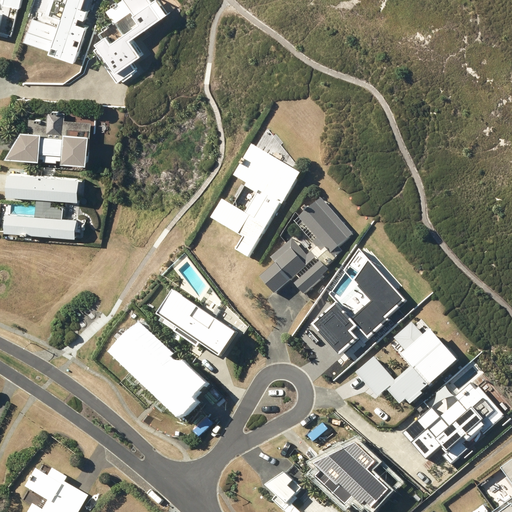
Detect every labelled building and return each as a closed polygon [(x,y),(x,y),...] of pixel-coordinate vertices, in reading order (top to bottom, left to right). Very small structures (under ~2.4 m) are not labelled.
[(59,50),(78,0),(39,0),(37,6),(31,4),(19,34),(59,50)] [(108,55),(103,58),(119,81),(124,78),(125,80),(134,74),(133,72),(138,68),(133,62),(144,54),(133,38),(164,15),(153,0),(126,0),(142,22),(125,33),(116,20),(106,27),(107,28),(102,32),(106,37),(99,42),(101,45),(96,49),(99,53),(104,49),(108,55)] [(0,31),(5,33),(10,13),(0,10),(0,31)] [(31,129),(16,156),(49,159),(49,155),(68,157),(68,159),(99,162),(101,134),(97,133),(98,121),(70,119),(71,112),(55,110),(54,119),(36,118),(35,129),(31,129)] [(252,143),(233,174),(245,182),(243,184),(253,190),(241,210),(220,197),(209,216),(239,235),(232,247),(245,255),(278,201),(280,203),(300,172),(252,143)] [(4,213),(3,230),(76,235),(77,216),(62,215),(63,205),(50,204),(50,198),(78,200),(80,177),(7,171),(6,193),(38,195),(36,215),(4,213)] [(292,237),(271,255),(277,262),(262,274),(276,291),(297,274),(300,277),(295,281),(305,292),(325,275),(324,273),(331,267),(325,261),(335,253),(333,251),(353,233),(322,196),(300,214),(318,236),(313,240),(317,244),(307,253),(292,237)] [(428,330),(399,355),(426,386),(455,361),(428,330)] [(143,342),(133,353),(138,357),(134,361),(184,409),(191,401),(192,402),(209,384),(192,368),(178,383),(173,378),(177,374),(166,364),(177,352),(156,332),(145,343),(143,342)] [(439,446),(445,453),(442,456),(449,464),(465,450),(457,440),(461,437),(464,441),(477,430),(481,434),(502,415),(478,386),(475,389),(469,382),(453,396),(462,406),(443,423),(430,408),(401,433),(423,459),(439,446)] [(336,460),(341,464),(338,467),(348,476),(332,494),(350,511),(351,511),(353,510),(355,511),(357,511),(361,508),(358,505),(368,494),(372,499),(386,484),(365,464),(371,457),(354,440),(336,460)] [(511,458),(499,468),(511,486),(511,458)] [(32,511),(83,511),(94,494),(72,481),(74,477),(58,468),(54,475),(41,468),(30,486),(55,500),(49,510),(38,503),(32,511)] [(297,511),(290,504),(296,498),(293,495),(300,488),(283,472),(279,477),(275,473),(262,486),(273,497),(270,500),(283,511),(297,511)] [(511,511),(511,505),(510,503),(497,511),(511,511)]
